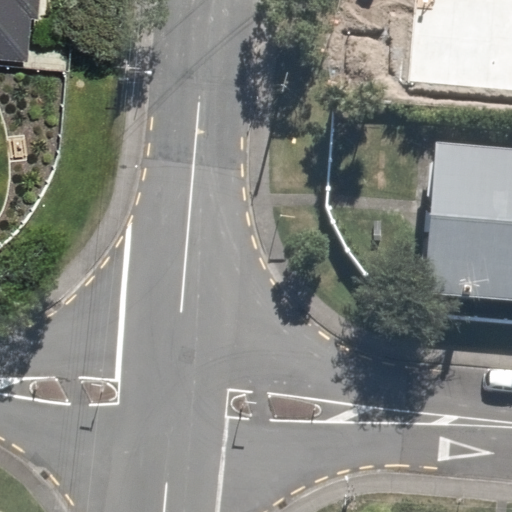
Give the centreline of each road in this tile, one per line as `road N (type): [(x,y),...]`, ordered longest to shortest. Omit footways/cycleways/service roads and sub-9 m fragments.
road 1 (residential): [(174,400),(209,0)]
road 2 (residential): [(174,400),(511,428)]
road 3 (residential): [(0,385),(174,400)]
